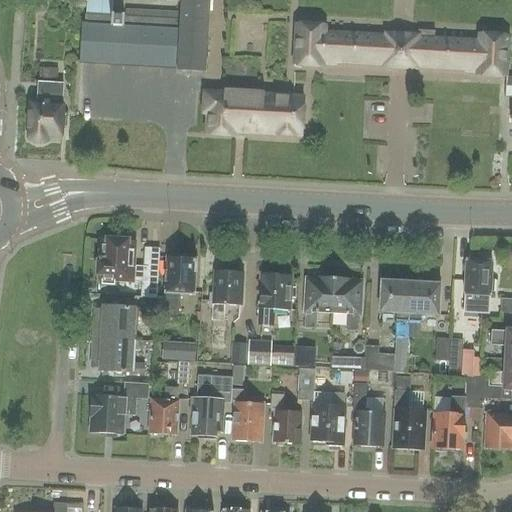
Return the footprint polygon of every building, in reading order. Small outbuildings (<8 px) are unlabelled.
[(205,77),(209,0),(181,0),(180,14),(127,11),(127,18),(126,18),(126,17),(113,16),(113,17),(86,16),(85,25),(83,25),(81,64),(177,69),(177,75),(205,77)] [(325,32),(325,25),(295,23),(293,65),(323,67),(323,64),(336,64),(336,62),(383,64),(383,67),(417,69),(417,67),(464,69),(464,72),(476,72),(476,75),(507,77),(509,35),(479,33),(478,41),(435,38),(435,31),(418,30),(418,35),(385,33),(385,36),(325,32)] [(59,69),(40,69),(40,81),(58,82),(59,69)] [(64,84),(39,83),(37,103),(32,103),(30,138),(31,138),(32,140),(34,141),(36,142),(38,143),(41,143),(43,142),(45,141),(46,139),(49,139),(49,137),(61,138),(64,84)] [(302,136),(304,97),(204,93),(203,114),(207,114),(206,135),(235,136),(235,132),(302,136)] [(157,298),(160,249),(158,249),(158,250),(146,249),(146,248),(144,248),(143,268),(132,267),(133,242),(128,242),(128,244),(119,244),(119,241),(102,240),(101,258),(99,257),(98,279),(130,281),(131,280),(142,280),(141,297),(157,298)] [(196,272),(197,259),(196,259),(193,259),(191,256),(183,255),(181,258),(167,257),(167,259),(168,259),(165,317),(178,318),(179,293),(193,294),(195,272),(196,272)] [(494,291),(494,280),(491,280),(492,261),(466,260),(464,295),(465,295),(464,307),(478,308),(479,295),(490,295),(491,291),(494,291)] [(242,306),(243,273),(215,271),(213,294),(210,294),(209,304),(213,304),(212,320),(223,320),(224,305),(242,306)] [(289,311),(291,276),(261,274),(258,325),(272,326),(273,310),(289,311)] [(333,313),(335,278),(317,277),(317,280),(307,279),(304,328),(315,328),(316,312),(333,313)] [(350,279),(335,278),(333,313),(347,314),(346,330),(358,331),(361,283),(350,282),(350,279)] [(406,374),(408,337),(411,283),(381,281),(379,312),(396,313),(394,355),(379,354),(380,348),(366,347),(365,371),(406,374)] [(411,283),(408,337),(418,338),(419,315),(438,316),(440,284),(411,283)] [(511,300),(503,300),(502,313),(511,313),(511,300)] [(95,340),(132,342),(133,316),(146,317),(147,308),(125,307),(122,305),(120,307),(104,306),(104,310),(97,310),(95,340)] [(508,346),(507,361),(511,361),(511,330),(491,330),(490,346),(508,346)] [(439,361),(438,369),(450,370),(452,339),(439,338),(437,361),(439,361)] [(452,339),(450,370),(449,375),(480,378),(482,357),(475,357),(476,350),(463,349),(464,340),(452,339)] [(132,342),(95,340),(93,367),(102,368),(102,371),(116,372),(120,374),(123,373),(144,374),(145,365),(130,364),(132,342)] [(295,367),(330,369),(331,360),(316,359),(317,350),(309,350),(310,341),(296,340),(295,367)] [(250,341),(249,365),(271,366),(272,342),(250,341)] [(164,343),(163,360),(196,362),(197,345),(164,343)] [(247,344),(232,343),(231,364),(246,365),(247,344)] [(361,357),(334,356),(333,367),(361,368),(361,357)] [(511,361),(507,361),(506,372),(481,371),(480,396),(511,398),(511,392),(511,391),(511,361)] [(191,363),(179,362),(178,386),(189,387),(191,363)] [(299,402),(315,403),(316,371),(300,370),(299,402)] [(231,403),(232,390),(232,378),(199,377),(197,400),(192,399),(191,415),(194,415),(193,435),(204,436),(204,439),(216,440),(216,436),(219,437),(219,436),(221,436),(223,402),(231,403)] [(397,391),(410,391),(410,378),(397,378),(397,391)] [(450,450),(462,450),(465,408),(479,409),(480,379),(469,378),(468,399),(452,398),(451,414),(436,413),(434,448),(433,448),(433,449),(434,449),(434,452),(450,453),(450,450)] [(148,400),(149,386),(126,384),(125,398),(92,395),(90,419),(92,419),(91,434),(122,436),(123,416),(135,416),(137,399),(148,400)] [(383,449),(385,414),(370,413),(370,410),(366,410),(367,385),(355,384),(354,413),(357,413),(355,448),(383,449)] [(176,436),(179,389),(165,388),(164,402),(152,401),(150,434),(152,435),(152,437),(163,437),(163,435),(176,436)] [(243,391),(232,390),(231,403),(232,403),(236,403),(234,441),(261,443),(263,405),(243,404),(243,391)] [(423,451),(425,411),(409,410),(410,391),(397,391),(395,391),(394,409),(398,410),(396,447),(395,447),(395,449),(396,449),(396,450),(423,451)] [(303,425),(304,418),(302,416),(302,413),(283,412),(284,397),(272,396),(271,412),(276,412),(274,443),(300,445),(301,427),(303,425)] [(346,407),(314,405),(312,442),(328,443),(327,446),(344,447),(346,407)] [(511,415),(487,415),(485,448),(485,449),(511,450),(511,415)]
